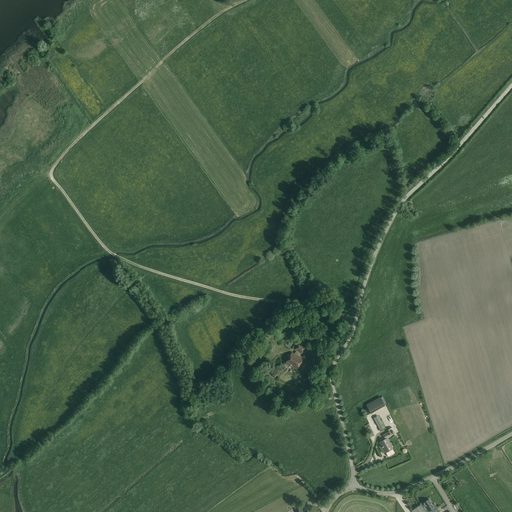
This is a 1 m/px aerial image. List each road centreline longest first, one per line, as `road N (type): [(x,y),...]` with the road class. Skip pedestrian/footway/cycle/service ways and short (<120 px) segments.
road 1 (unclassified): [(355,484),(330,371),(355,324),(376,246),(402,200),(511,85)]
road 2 (track): [(355,324),(329,308),(230,294),(116,256),(49,175)]
road 3 (track): [(49,175),(74,141),(193,33),(246,0)]
road 4 (unclassified): [(355,484),(393,492),(511,432)]
road 5 (track): [(184,426),(214,413),(285,421),(337,406)]
